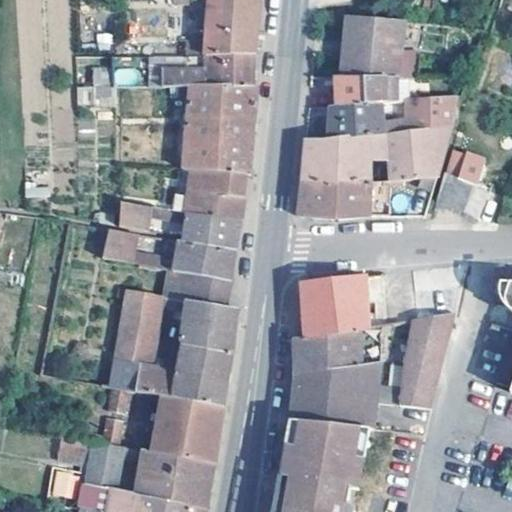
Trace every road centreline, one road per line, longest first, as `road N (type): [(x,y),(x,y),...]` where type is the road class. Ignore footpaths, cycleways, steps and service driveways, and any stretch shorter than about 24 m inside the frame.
road 1 (residential): [(493,244),(432,511)]
road 2 (secondary): [(232,511),(269,248)]
road 3 (secondary): [(269,248),(294,0)]
road 4 (residential): [(269,248),(493,244)]
